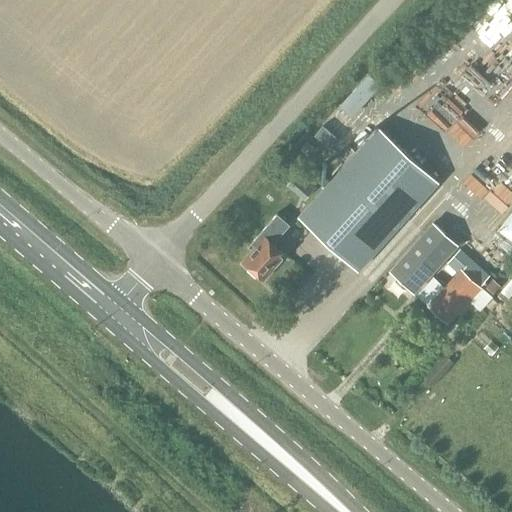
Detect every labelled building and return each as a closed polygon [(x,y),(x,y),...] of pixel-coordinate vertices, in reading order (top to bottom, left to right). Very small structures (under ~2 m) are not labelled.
[(439,180),(379,126),(299,216),(359,269),(439,180)] [(301,171),(290,180),(303,196),(314,187),(301,171)] [(511,209),(499,226),(511,236),(511,209)] [(289,225),(277,213),(251,243),(247,247),(251,251),(243,261),(252,269),(251,271),(257,277),(260,276),(263,278),(284,254),(273,243),(289,225)] [(457,244),(433,223),(390,270),(414,292),(457,244)] [(447,263),(460,274),(446,289),(435,278),(418,296),(445,320),(461,303),(463,306),(490,277),(472,261),(459,250),(447,263)]
